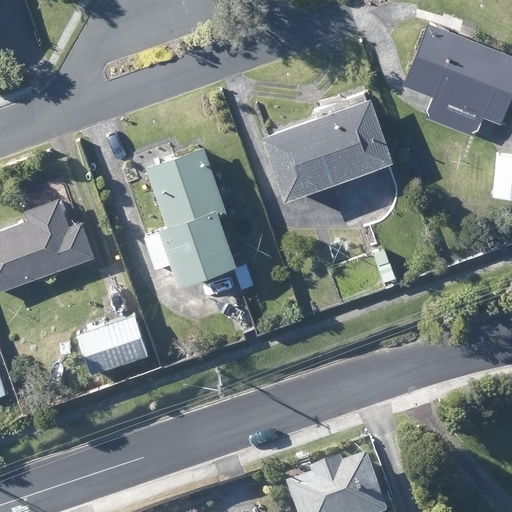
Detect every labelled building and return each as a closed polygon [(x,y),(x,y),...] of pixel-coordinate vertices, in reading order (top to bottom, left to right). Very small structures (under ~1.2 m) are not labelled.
[(511,46),(476,33),(460,26),(430,14),(407,74),(406,77),(434,89),(425,112),(475,132),(484,109),(504,117),(511,97),(511,46)] [(385,155),(395,152),(374,89),(366,91),(315,110),(265,126),(269,137),(287,190),(332,174),(342,170),(385,155)] [(225,197),(216,172),(205,139),(202,141),(149,158),(158,186),(169,217),(162,219),(165,226),(146,232),(156,262),(175,256),(181,273),(228,257),(237,253),(225,215),(219,199),(225,197)] [(511,149),(497,148),(494,190),(511,191),(511,149)] [(83,216),(78,217),(71,220),(61,192),(28,204),(31,212),(0,222),(0,283),(96,249),(84,215),(83,216)] [(254,279),(247,259),(236,263),(244,283),(254,279)] [(106,318),(79,327),(91,366),(147,348),(135,309),(106,318)] [(22,396),(26,408),(34,406),(30,394),(22,396)] [(391,511),(394,511),(372,451),(347,460),(345,453),(314,465),(317,472),(306,476),(292,481),(303,511),(391,511)]
